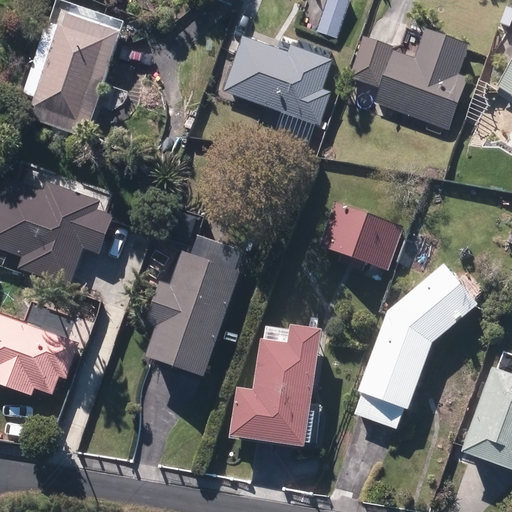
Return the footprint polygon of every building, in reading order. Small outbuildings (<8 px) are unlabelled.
[(331,0),(319,36),(338,43),(352,5),(338,0),(331,0)] [(32,125),(86,143),(121,40),(67,22),(63,34),(48,30),(23,99),(34,103),(31,112),(36,114),(32,125)] [(376,108),(450,135),(469,84),(460,81),(470,53),(426,37),(415,66),(395,58),(376,108)] [(351,80),(381,91),(395,52),(365,41),(351,80)] [(225,97),(321,131),(333,98),(324,95),(334,67),(292,52),(290,59),(244,43),(225,97)] [(511,69),(497,93),(511,101),(511,69)] [(19,274),(70,293),(84,254),(100,260),(114,222),(98,216),(101,207),(47,188),(44,197),(8,183),(0,204),(0,254),(23,263),(19,274)] [(364,269),(388,278),(405,234),(336,208),(319,253),(342,262),(339,269),(362,277),(364,269)] [(204,386),(241,281),(237,279),(244,260),(198,244),(206,224),(177,214),(167,245),(187,252),(172,294),(161,290),(147,331),(157,334),(146,366),(204,386)] [(356,420),(398,435),(405,416),(408,417),(432,350),(479,311),(444,270),(388,318),(358,399),(363,400),(356,420)] [(0,390),(33,402),(35,394),(53,401),(60,383),(67,386),(80,349),(0,320),(0,390)] [(231,443),(305,455),(305,450),(310,451),(315,419),(311,418),(323,337),(291,332),(290,337),(267,334),(265,346),(262,346),(254,398),(238,396),(231,443)] [(462,459),(511,477),(511,360),(504,358),(497,377),(493,375),(462,459)]
